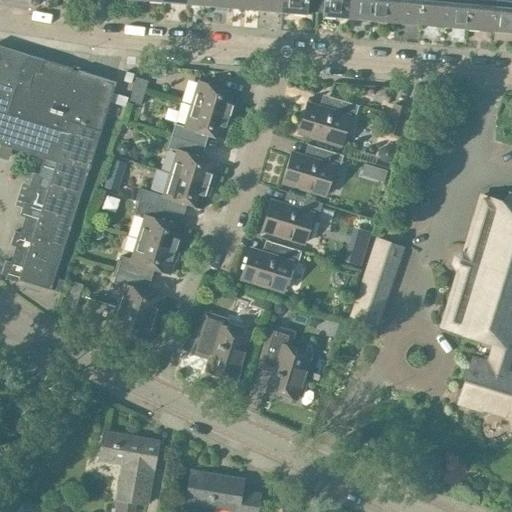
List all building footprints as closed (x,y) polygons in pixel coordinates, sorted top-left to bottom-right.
[(209,0),(209,7),(233,9),(233,0),(209,0)] [(233,0),(233,9),(257,11),(257,0),(233,0)] [(257,0),(257,11),(280,13),(281,0),(257,0)] [(281,0),(280,13),(306,16),(306,15),(307,0),(281,0)] [(317,0),(317,10),(323,10),(322,16),(347,19),(348,0),(317,0)] [(348,0),(347,19),(371,21),(373,0),(348,0)] [(395,23),(397,0),(373,0),(371,21),(395,23)] [(397,0),(395,23),(419,25),(421,0),(397,0)] [(421,0),(419,25),(443,27),(445,0),(421,0)] [(445,0),(443,27),(467,29),(469,0),(445,0)] [(469,0),(467,29),(490,32),(493,0),(488,0),(469,0)] [(490,32),(511,33),(511,2),(493,0),(490,32)] [(0,144),(43,159),(38,174),(33,172),(28,186),(33,188),(29,203),(23,201),(19,216),(25,217),(20,233),(14,231),(10,245),(15,247),(10,262),(5,261),(0,274),(50,289),(51,288),(50,287),(59,261),(60,259),(68,231),(69,231),(69,229),(68,229),(77,201),(78,201),(78,199),(86,172),(113,90),(115,82),(78,70),(77,71),(71,69),(71,68),(0,45),(0,144)] [(128,101),(140,105),(148,81),(136,77),(128,101)] [(198,80),(191,104),(230,116),(238,92),(198,80)] [(298,132),(340,145),(349,117),(354,119),(358,105),(328,96),(325,108),(307,102),(298,132)] [(175,123),(171,135),(195,143),(199,131),(223,139),(230,116),(191,104),(184,125),(175,123)] [(386,130),(399,135),(407,109),(394,105),(386,130)] [(176,150),(170,172),(209,185),(217,162),(192,154),(195,143),(171,135),(168,148),(176,150)] [(118,143),(115,149),(118,154),(124,154),(127,150),(125,144),(118,143)] [(283,182),(325,195),(333,167),(339,169),(343,154),(313,145),(309,157),(292,152),(283,182)] [(112,159),(103,188),(117,192),(126,163),(112,159)] [(142,188),(138,200),(163,207),(166,197),(202,208),(209,185),(170,172),(163,195),(142,188)] [(443,324),(474,333),(480,315),(473,313),(484,275),(511,283),(511,192),(511,193),(505,202),(483,194),(443,324)] [(262,230),(304,243),(312,215),(318,217),(322,203),(292,193),(289,206),(271,200),(262,230)] [(143,216),(137,237),(177,250),(184,226),(160,219),(163,207),(138,200),(134,213),(143,216)] [(121,255),(117,268),(142,276),(145,266),(170,273),(177,250),(137,237),(130,258),(121,255)] [(379,238),(353,317),(376,324),(401,245),(379,238)] [(241,278),(284,291),(292,263),(297,265),(301,250),(272,241),(268,254),(250,248),(241,278)] [(348,244),(343,261),(360,266),(365,249),(348,244)] [(122,284),(116,305),(156,318),(163,295),(139,288),(142,276),(117,268),(113,281),(122,284)] [(473,356),(460,398),(511,414),(511,283),(484,275),(473,313),(480,315),(474,333),(488,338),(482,359),(473,356)] [(63,305),(75,309),(83,283),(70,280),(63,305)] [(258,295),(255,305),(266,309),(270,299),(258,295)] [(156,318),(116,305),(108,329),(149,341),(156,318)] [(196,346),(211,351),(219,325),(224,327),(226,320),(205,314),(196,346)] [(219,325),(211,351),(205,371),(236,380),(250,335),(224,327),(219,325)] [(271,326),(263,353),(276,357),(266,389),(297,399),(298,395),(302,396),(306,382),(302,381),(311,353),(289,346),(293,333),(271,326)] [(77,389),(70,399),(76,404),(84,394),(77,389)] [(117,499),(115,511),(133,511),(136,503),(146,504),(152,469),(153,469),(158,441),(104,432),(99,460),(122,464),(116,499),(117,499)] [(236,511),(257,511),(260,495),(240,491),(242,479),(191,471),(186,502),(236,510),(236,511)]
